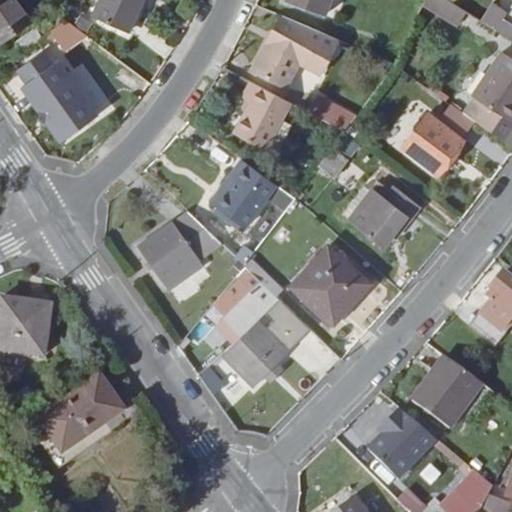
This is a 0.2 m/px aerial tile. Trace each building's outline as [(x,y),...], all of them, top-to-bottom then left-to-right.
[(0,0),(0,40),(1,42),(31,21),(16,0),(0,0)] [(143,0),(100,0),(93,16),(129,33),(143,0)] [(331,0),(288,0),(288,2),(326,16),(331,0)] [(475,16),(449,0),(425,0),(425,2),(438,8),(426,36),(442,43),(454,17),(469,26),(475,16)] [(493,3),(482,20),(511,38),(511,22),(504,18),(508,12),(493,3)] [(333,37),(282,15),(254,72),(284,87),(299,58),(319,66),(333,37)] [(18,42),(24,51),(60,25),(54,16),(18,42)] [(66,139),(99,115),(61,61),(56,64),(47,51),(18,71),(28,84),(66,139)] [(511,59),(503,53),(463,112),(511,146),(511,122),(511,121),(511,59)] [(396,65),(386,60),(379,70),(388,76),(396,65)] [(288,100),(252,81),(243,98),(251,103),(236,134),(278,155),(294,125),(283,119),(292,102),(288,100)] [(66,139),(28,84),(23,87),(62,142),(66,139)] [(288,100),(292,102),(346,131),(356,118),(295,87),(288,100)] [(446,110),(437,120),(464,140),(472,130),(446,110)] [(464,140),(437,120),(429,114),(404,148),(439,174),(464,140)] [(353,143),(343,136),(321,166),(336,178),(349,160),(344,155),(353,143)] [(287,191),(249,163),(244,160),(235,171),(241,174),(217,207),(244,227),(269,194),(279,201),(287,191)] [(342,214),(349,220),(373,191),(366,185),(342,214)] [(423,207),(394,185),(385,197),(375,189),(373,191),(349,220),(385,248),(397,233),(401,236),(423,207)] [(217,207),(211,215),(238,235),(244,227),(217,207)] [(223,243),(191,213),(141,248),(166,284),(223,243)] [(373,283),(330,245),(292,287),(335,325),(373,283)] [(225,315),(243,335),(281,298),(277,295),(263,281),(253,271),(246,264),(216,299),(229,312),(225,315)] [(259,264),(253,271),(263,281),(277,295),(285,288),(259,264)] [(511,319),(511,277),(505,272),(491,289),(496,293),(470,325),(497,345),(506,334),(503,332),(511,319)] [(52,305),(2,297),(0,308),(0,349),(44,355),(52,305)] [(313,330),(281,298),(243,335),(236,342),(234,343),(223,354),(256,386),(313,330)] [(243,335),(225,315),(216,324),(234,343),(236,342),(243,335)] [(484,384),(446,356),(412,401),(451,429),(484,384)] [(101,374),(38,417),(62,452),(125,410),(101,374)] [(390,421),(394,425),(387,432),(371,447),(402,477),(439,439),(403,409),(390,421)] [(394,425),(390,421),(384,428),(387,432),(394,425)] [(428,486),(442,478),(433,464),(420,472),(428,486)] [(491,494),(492,492),(480,486),(471,500),(481,507),(484,508),(491,494)] [(505,511),(510,502),(491,494),(484,508),(491,511),(505,511)] [(366,511),(358,498),(338,511),(366,511)] [(448,511),(437,500),(424,511),(448,511)]
